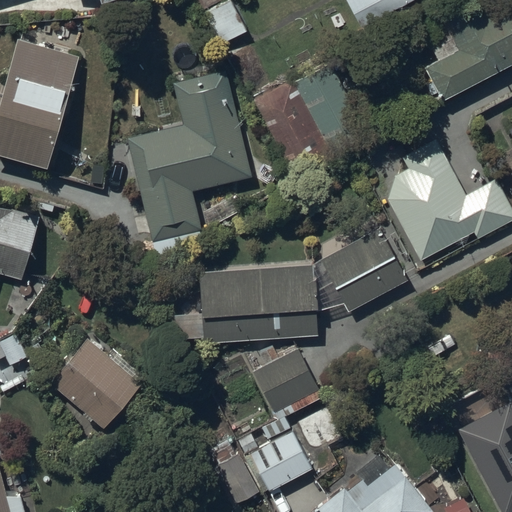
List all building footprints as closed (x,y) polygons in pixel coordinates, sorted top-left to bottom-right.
[(252,44),(231,0),(197,0),(225,57),(252,44)] [(345,0),(360,26),(407,0),(345,0)] [(423,65),(440,98),(511,60),(511,0),(498,0),(481,9),(477,2),(442,20),(450,36),(430,46),(436,58),(423,65)] [(0,152),(46,165),(77,54),(16,37),(0,92),(0,152)] [(325,58),(252,99),(292,171),(366,130),(325,58)] [(182,122),(126,135),(156,256),(203,244),(190,190),(251,175),(224,68),(172,81),(182,122)] [(477,238),(511,217),(511,209),(494,178),(465,195),(434,140),(402,158),(407,167),(393,175),(386,200),(421,260),(473,230),(477,238)] [(38,217),(0,205),(0,272),(20,278),(38,217)] [(311,264),(199,270),(201,310),(175,311),(176,338),(203,337),(203,341),(317,335),(315,309),(344,294),(350,305),(403,277),(378,228),(320,258),(331,278),(313,288),(311,264)] [(511,322),(497,330),(511,357),(511,322)] [(112,355),(86,334),(48,381),(83,409),(80,412),(100,428),(144,374),(115,351),(112,355)] [(265,363),(252,369),(276,418),(261,426),(266,437),(290,425),(285,414),(323,395),(298,346),(277,356),(272,345),(259,351),(265,363)] [(511,404),(509,400),(457,428),(501,511),(508,511),(511,510),(511,404)] [(311,467),(290,429),(259,447),(251,432),(236,441),(243,453),(247,450),(270,491),(311,467)] [(425,511),(430,508),(392,462),(387,466),(379,455),(355,474),(359,478),(346,489),(343,486),(310,511),(425,511)] [(241,459),(219,471),(236,501),(257,490),(241,459)] [(0,473),(0,511),(23,511),(19,492),(6,496),(0,473)] [(471,511),(463,496),(444,506),(447,511),(471,511)]
